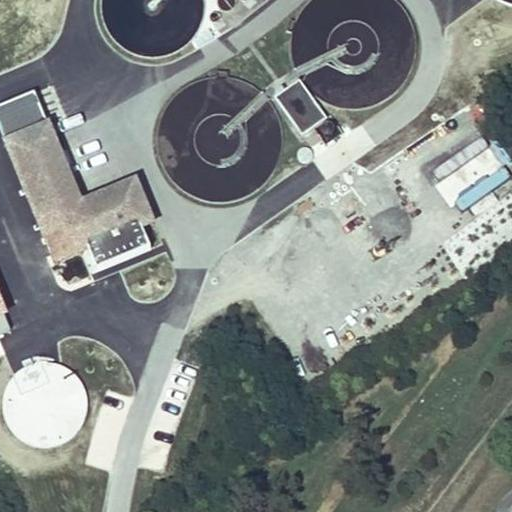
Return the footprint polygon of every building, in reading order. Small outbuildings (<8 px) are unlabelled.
[(323,121),(296,83),(271,100),(298,139),(323,121)] [(0,108),(0,140),(2,147),(45,129),(31,96),(0,108)] [(45,129),(2,147),(49,257),(146,217),(133,184),(78,207),(45,129)] [(76,173),(102,162),(92,140),(66,151),(76,173)] [(53,267),(150,227),(146,217),(49,257),(53,267)] [(66,309),(71,368),(86,367),(81,308),(66,309)]
